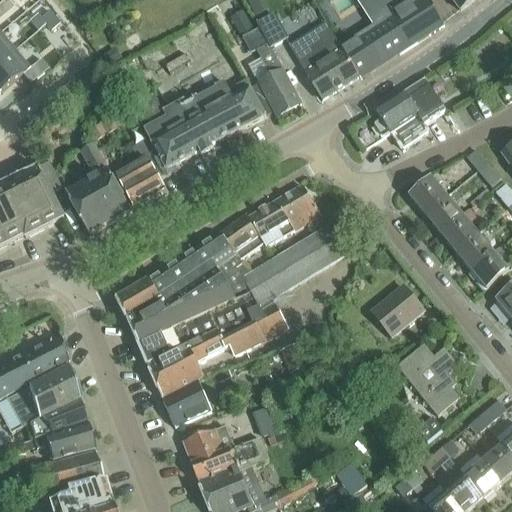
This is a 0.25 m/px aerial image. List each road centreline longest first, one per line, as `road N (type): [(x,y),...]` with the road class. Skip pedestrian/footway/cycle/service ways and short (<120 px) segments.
road 1 (residential): [(79,302),(332,163)]
road 2 (tertiary): [(66,270),(316,133)]
road 3 (tertiary): [(316,133),(511,2)]
road 4 (residential): [(511,371),(367,191)]
road 5 (unclassified): [(158,511),(79,302)]
road 6 (residential): [(367,191),(511,117)]
